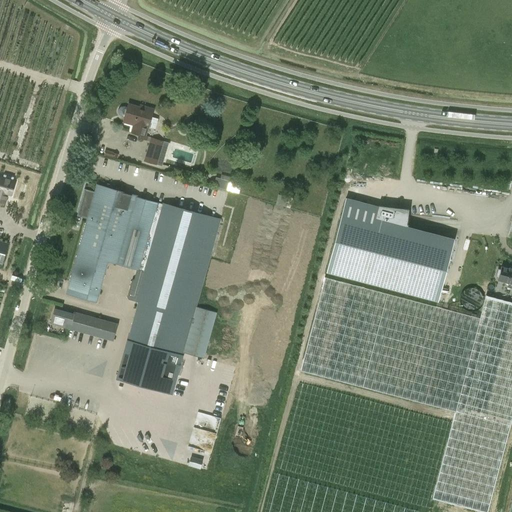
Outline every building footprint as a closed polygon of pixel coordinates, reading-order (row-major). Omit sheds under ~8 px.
[(151,117),(153,110),(145,107),(144,109),(127,104),(123,120),(134,123),(131,132),(145,136),(147,129),(148,129),(148,128),(155,130),(158,119),(151,117)] [(150,137),(143,161),(162,166),(169,143),(163,141),(150,137)] [(0,203),(5,205),(8,196),(14,198),(20,182),(0,175),(0,203)] [(230,178),(221,175),(218,185),(228,187),(230,178)] [(138,301),(127,340),(182,355),(219,220),(163,204),(163,205),(136,197),(136,196),(96,185),(66,294),(96,302),(107,261),(138,270),(130,299),(138,301)] [(324,271),(437,300),(453,236),(405,223),(408,207),(377,203),(376,204),(345,197),(324,271)] [(0,263),(2,264),(8,243),(0,241),(0,263)] [(511,264),(510,264),(509,265),(502,263),(500,267),(497,266),(495,275),(497,275),(495,279),(511,283),(511,264)] [(469,285),(461,298),(471,305),(480,292),(469,285)] [(486,295),(480,318),(455,412),(432,498),(483,511),(487,511),(511,418),(511,301),(489,296),(486,295)] [(204,358),(217,313),(196,307),(183,352),(204,358)] [(74,313),(54,308),(50,324),(113,342),(118,324),(74,312),(74,313)] [(204,359),(200,374),(215,378),(220,364),(204,359)] [(185,398),(195,400),(197,388),(187,387),(185,398)] [(189,466),(200,469),(202,462),(190,459),(189,466)] [(71,511),(75,502),(64,498),(58,511),(71,511)]
